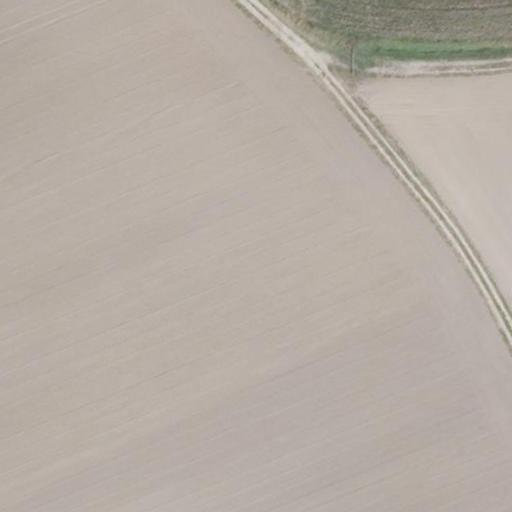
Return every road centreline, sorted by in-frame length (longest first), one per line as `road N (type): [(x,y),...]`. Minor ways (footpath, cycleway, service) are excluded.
road 1 (track): [(511,350),(462,244),(325,55),(245,0)]
road 2 (track): [(325,55),(366,67),(511,62)]
